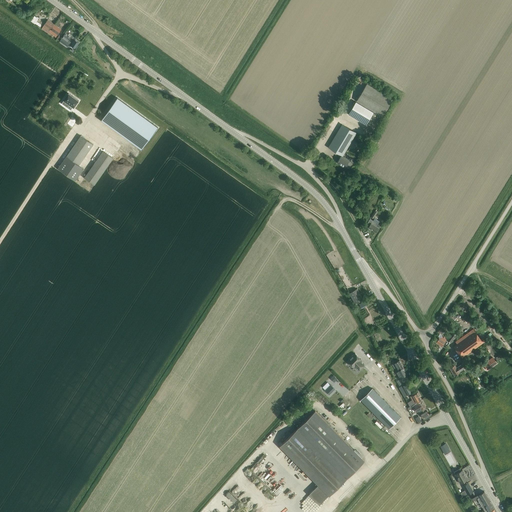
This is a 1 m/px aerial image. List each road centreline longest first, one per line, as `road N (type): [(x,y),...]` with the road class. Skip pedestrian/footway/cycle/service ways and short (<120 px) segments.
road 1 (tertiary): [(363,267),(310,189),(51,0)]
road 2 (tertiary): [(486,486),(363,267)]
road 3 (track): [(310,173),(337,192),(403,311)]
road 4 (unclassified): [(423,338),(511,201)]
road 5 (unclassified): [(486,486),(423,338)]
road 6 (unknown): [(417,429),(321,505),(302,493)]
